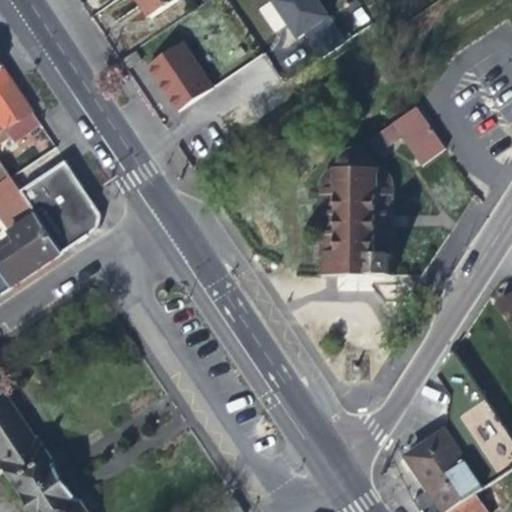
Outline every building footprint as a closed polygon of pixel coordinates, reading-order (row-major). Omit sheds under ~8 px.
[(178,0),(138,0),(142,5),(151,19),(178,0)] [(317,0),(271,0),(296,38),(328,17),(317,0)] [(213,89),(182,44),(148,67),(164,91),(179,113),(213,89)] [(266,53),(245,64),(259,91),(279,80),(266,53)] [(0,122),(5,130),(33,111),(18,89),(2,66),(0,66),(0,145),(3,143),(0,139),(0,122)] [(447,148),(417,105),(369,140),(379,154),(402,138),(421,166),(447,148)] [(39,120),(33,111),(5,130),(11,138),(39,120)] [(319,184),(317,274),(393,276),(394,185),(392,179),(388,174),(384,170),(383,170),(382,169),(381,169),(380,168),(377,167),(375,162),(372,156),(367,151),(366,151),(365,150),(362,149),(361,149),(359,149),(358,149),(357,148),(356,148),(355,149),(354,149),(352,149),(350,150),(348,151),(342,155),(340,157),(337,162),(335,167),(333,168),(332,169),(330,169),(323,176),(321,179),(319,184)] [(13,176),(23,190),(30,185),(21,171),(13,176)] [(0,261),(0,266),(15,288),(24,282),(43,269),(66,254),(39,214),(12,232),(21,246),(0,261)] [(0,292),(2,296),(15,288),(0,266),(0,292)] [(511,292),(494,305),(511,330),(511,292)] [(511,470),(511,436),(455,349),(437,377),(449,395),(456,405),(504,476),(511,470)] [(7,391),(0,396),(0,407),(3,411),(15,403),(7,391)] [(88,511),(81,500),(76,492),(63,472),(60,468),(39,437),(38,437),(15,403),(3,411),(0,407),(0,453),(4,459),(1,461),(34,511),(88,511)] [(495,511),(507,504),(493,484),(451,511),(495,511)] [(232,502),(239,511),(248,511),(239,498),(232,502)]
